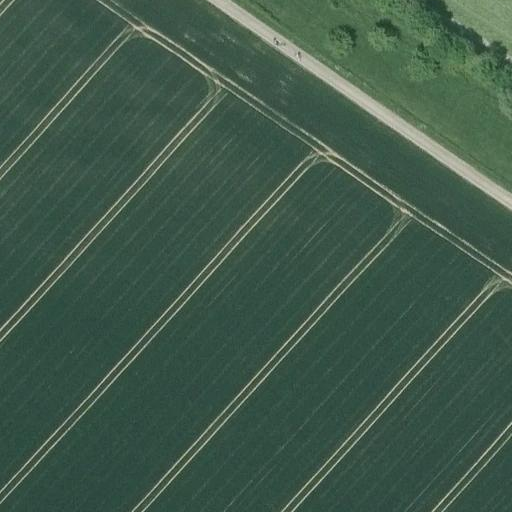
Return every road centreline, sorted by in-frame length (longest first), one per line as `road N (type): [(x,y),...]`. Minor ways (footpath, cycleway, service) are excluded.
road 1 (unclassified): [(511,201),(216,0)]
road 2 (track): [(511,65),(411,0)]
